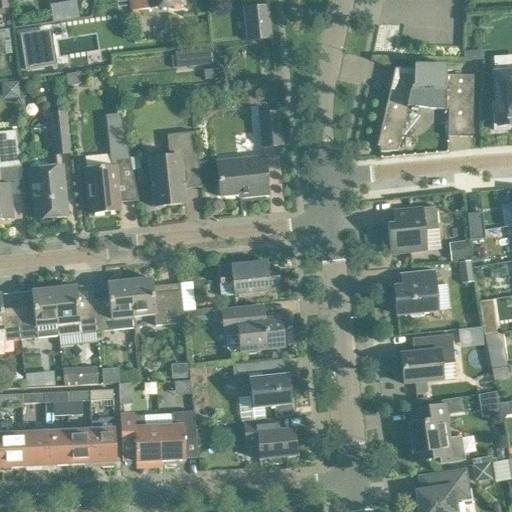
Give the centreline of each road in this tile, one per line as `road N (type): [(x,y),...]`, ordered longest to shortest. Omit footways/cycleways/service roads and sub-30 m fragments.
road 1 (residential): [(0,260),(329,228)]
road 2 (residential): [(359,481),(329,228)]
road 3 (residential): [(135,511),(172,491),(359,481)]
road 4 (residential): [(511,162),(325,179)]
road 5 (residential): [(325,179),(319,105),(340,0)]
